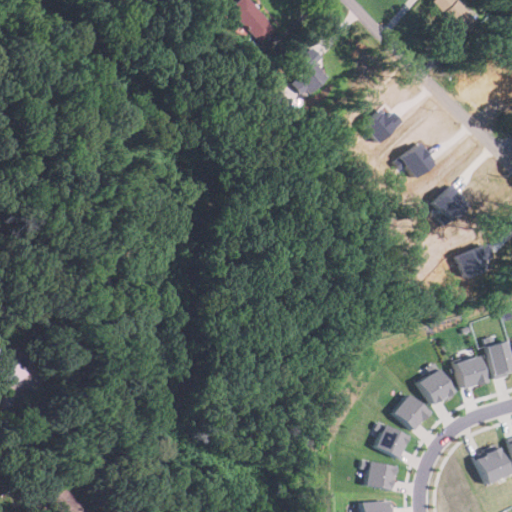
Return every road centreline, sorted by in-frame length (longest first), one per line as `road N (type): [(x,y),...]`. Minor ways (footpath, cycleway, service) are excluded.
road 1 (residential): [(344,0),(511,168)]
road 2 (residential): [(511,405),(445,435),(427,470),(421,511)]
